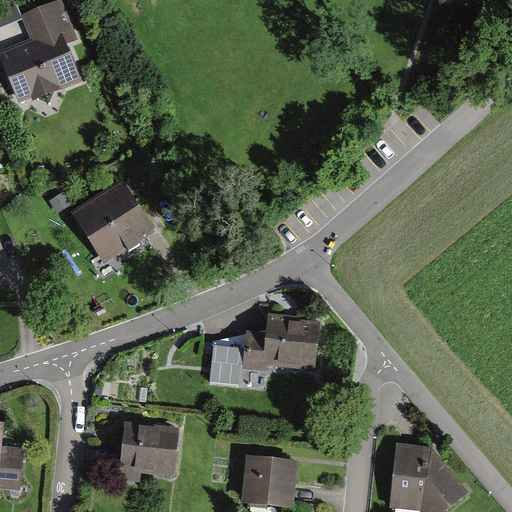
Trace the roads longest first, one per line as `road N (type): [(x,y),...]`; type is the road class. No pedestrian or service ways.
road 1 (residential): [(300,261),(511,83)]
road 2 (residential): [(82,353),(300,261)]
road 3 (residential): [(382,357),(511,500)]
road 4 (residential): [(348,511),(359,403),(382,357)]
road 5 (residential): [(64,511),(82,353)]
road 6 (residential): [(300,261),(382,357)]
